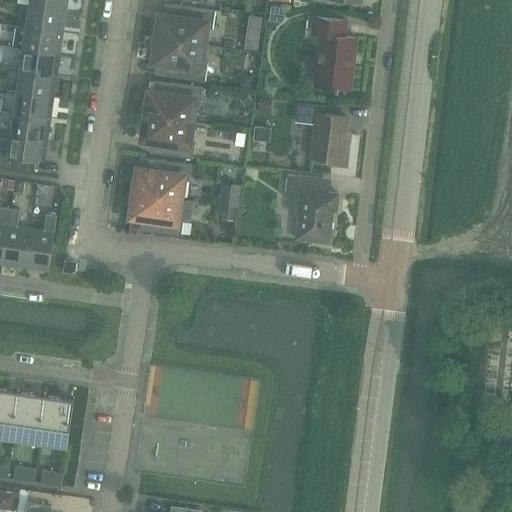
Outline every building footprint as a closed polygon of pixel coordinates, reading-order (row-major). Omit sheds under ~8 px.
[(28,0),(28,6),(66,11),(67,0),(28,0)] [(158,26),(154,26),(153,38),(204,45),(206,29),(212,29),(215,10),(178,5),(176,17),(160,14),(158,26)] [(28,6),(25,27),(62,33),(66,11),(28,6)] [(320,35),(314,85),(351,89),(357,38),(345,36),(347,20),(314,17),(312,34),(320,35)] [(11,47),(22,48),(59,54),(62,33),(25,27),(14,26),(11,47)] [(246,35),(244,49),(258,51),(260,37),(246,35)] [(155,50),(153,62),(165,64),(163,75),(205,81),(207,62),(201,61),(204,45),(153,38),(151,50),(155,50)] [(22,48),(18,70),(56,75),(59,54),(22,48)] [(18,70),(15,91),(53,97),(56,75),(18,70)] [(240,72),(239,82),(254,84),(256,74),(240,72)] [(148,104),(142,103),(140,115),(191,122),(194,105),(200,106),(203,87),(171,83),(169,95),(149,92),(148,104)] [(15,91),(12,113),(50,118),(53,97),(15,91)] [(246,91),(238,96),(245,107),(253,101),(246,91)] [(261,98),(259,111),(270,112),(272,99),(261,98)] [(311,157),(342,161),(348,117),(324,114),(325,105),(297,102),(295,122),(315,125),(311,157)] [(12,113),(9,134),(47,139),(50,118),(12,113)] [(144,127),(143,139),(162,142),(161,154),(192,159),(195,140),(189,139),(191,122),(140,115),(138,126),(144,127)] [(233,147),(247,149),(249,132),(235,131),(233,147)] [(44,161),(47,139),(9,134),(7,149),(0,148),(0,167),(34,172),(35,160),(44,161)] [(136,181),(130,180),(129,192),(180,199),(183,179),(189,180),(191,165),(152,159),(150,171),(138,169),(136,181)] [(247,168),(245,183),(256,184),(258,169),(247,168)] [(286,188),(285,198),(293,199),(291,210),(294,214),(299,215),(296,239),(318,242),(318,243),(330,244),(331,232),(330,232),(333,211),(336,211),(338,194),(330,193),(329,192),(314,191),(315,177),(287,174),(286,188)] [(0,179),(0,182),(0,190),(13,192),(14,181),(0,179)] [(15,183),(14,192),(23,193),(24,184),(15,183)] [(222,187),(220,204),(224,204),(236,206),(238,206),(240,190),(222,187)] [(133,204),(131,216),(144,218),(142,230),(181,236),(183,220),(177,219),(180,199),(129,192),(127,204),(133,204)] [(222,215),(222,219),(234,220),(236,206),(224,204),(222,215)] [(0,263),(1,264),(9,208),(0,206),(0,263)] [(9,208),(1,264),(24,267),(30,227),(17,225),(19,210),(9,208)] [(30,227),(24,267),(48,271),(56,215),(46,214),(44,229),(30,227)] [(75,274),(75,272),(76,261),(64,260),(62,272),(75,274)] [(0,436),(14,439),(21,392),(0,388),(0,436)] [(21,392),(14,439),(40,442),(47,396),(21,392)] [(47,396),(40,442),(67,446),(74,400),(47,396)] [(0,463),(0,477),(8,479),(9,465),(0,463)] [(15,466),(13,479),(34,482),(36,469),(15,466)] [(43,470),(41,483),(61,486),(63,473),(43,470)] [(49,511),(51,506),(27,502),(25,511),(49,511)]
